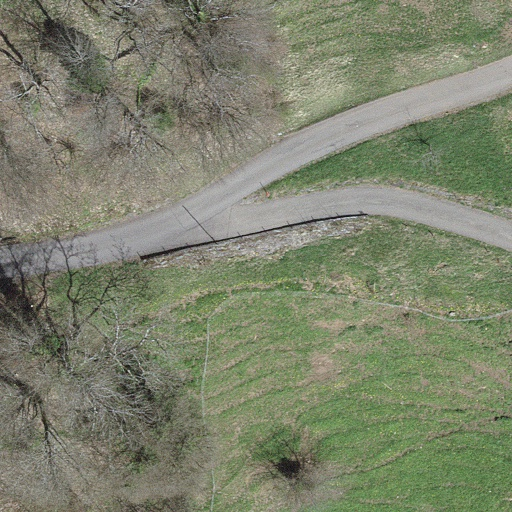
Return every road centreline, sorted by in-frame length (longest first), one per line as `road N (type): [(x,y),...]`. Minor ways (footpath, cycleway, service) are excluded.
road 1 (unclassified): [(511,71),(321,140),(174,227),(0,266)]
road 2 (track): [(174,227),(335,199),(433,209),(511,236)]
